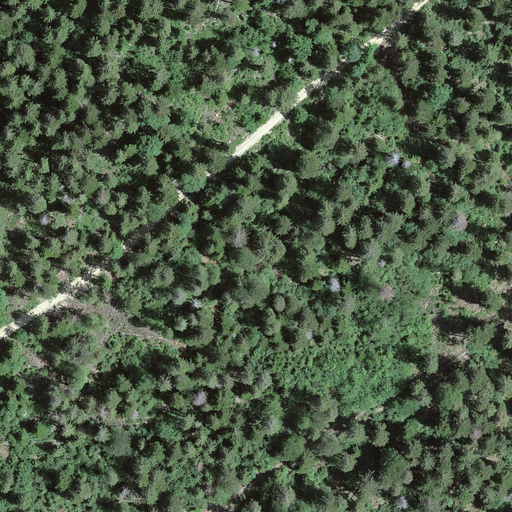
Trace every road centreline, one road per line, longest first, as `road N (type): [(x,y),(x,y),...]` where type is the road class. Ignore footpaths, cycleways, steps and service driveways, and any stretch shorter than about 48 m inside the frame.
road 1 (track): [(428,0),(337,62),(129,239),(0,332)]
road 2 (track): [(196,511),(511,320)]
